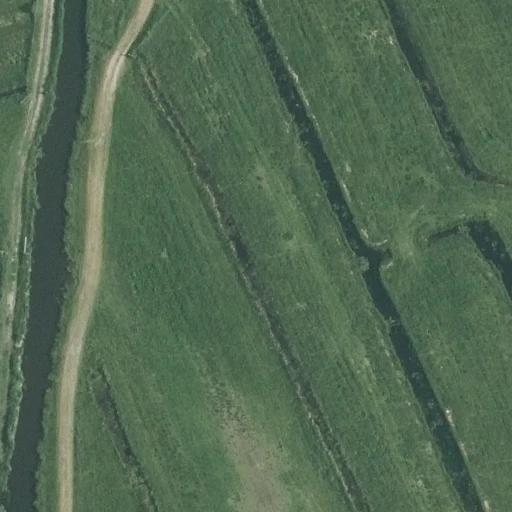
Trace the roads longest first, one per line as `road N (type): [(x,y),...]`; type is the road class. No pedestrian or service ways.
road 1 (track): [(146,0),(114,67),(99,135),(89,269),(67,380),(64,511)]
road 2 (track): [(51,0),(0,423)]
